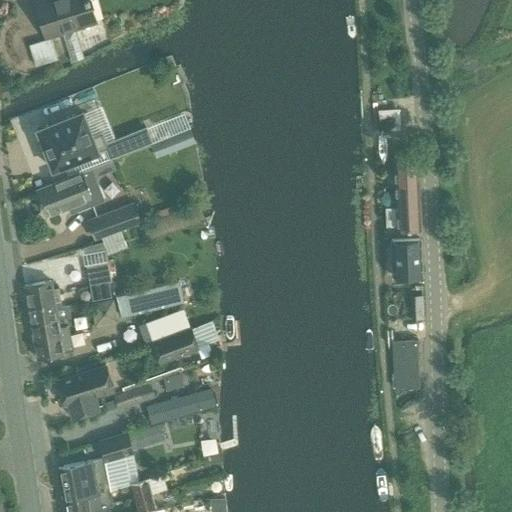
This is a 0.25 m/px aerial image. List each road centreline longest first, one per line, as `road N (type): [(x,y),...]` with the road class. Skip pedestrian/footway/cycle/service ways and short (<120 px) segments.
road 1 (tertiary): [(440,511),(412,0)]
road 2 (secondary): [(36,511),(0,271)]
